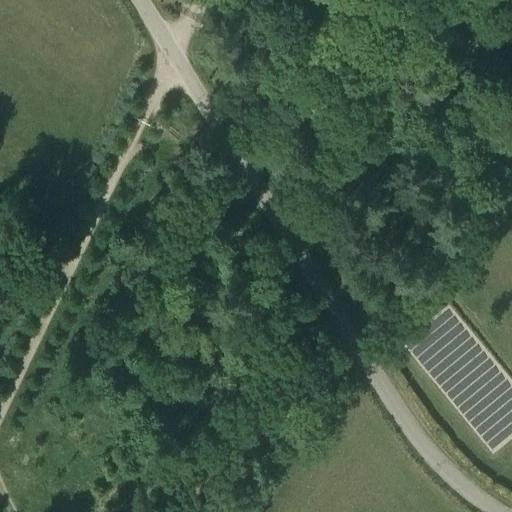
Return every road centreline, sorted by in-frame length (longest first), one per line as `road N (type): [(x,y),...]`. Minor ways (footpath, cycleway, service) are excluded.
road 1 (unclassified): [(497,511),(413,440),(137,0)]
road 2 (track): [(172,58),(0,410)]
